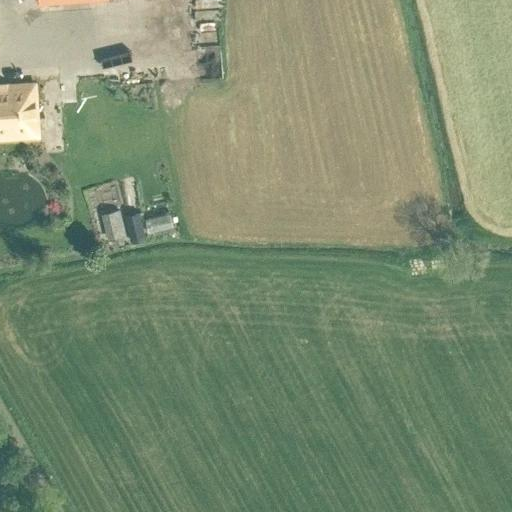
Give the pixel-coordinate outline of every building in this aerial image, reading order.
[(6,0),(11,49),(76,44),(72,0),(6,0)] [(178,0),(179,21),(193,21),(192,0),(178,0)] [(171,53),(172,64),(194,62),(193,52),(171,53)] [(0,136),(40,135),(37,82),(0,83),(0,136)] [(125,216),(130,240),(145,236),(140,212),(125,216)]
